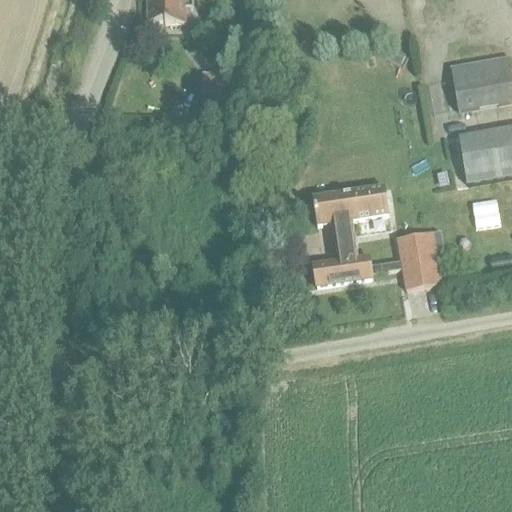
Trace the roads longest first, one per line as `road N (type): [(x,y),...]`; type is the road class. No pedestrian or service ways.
road 1 (unclassified): [(42,383),(511,317)]
road 2 (unclassified): [(42,383),(62,190),(126,0)]
road 3 (unclassified): [(41,511),(42,383)]
